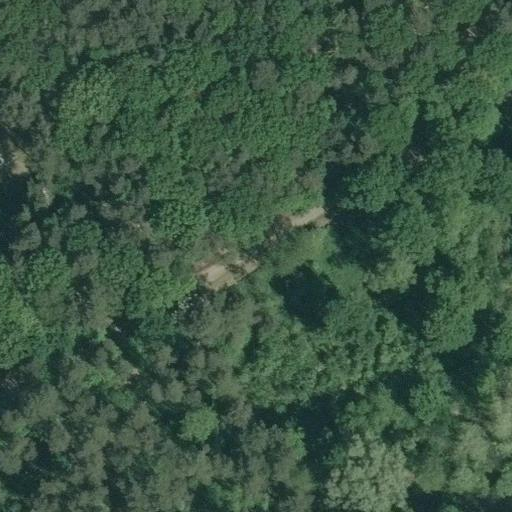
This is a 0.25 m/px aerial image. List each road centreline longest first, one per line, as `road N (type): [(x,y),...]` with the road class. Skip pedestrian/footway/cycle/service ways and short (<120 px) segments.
road 1 (unclassified): [(0,387),(511,92)]
road 2 (unknown): [(219,256),(204,0)]
